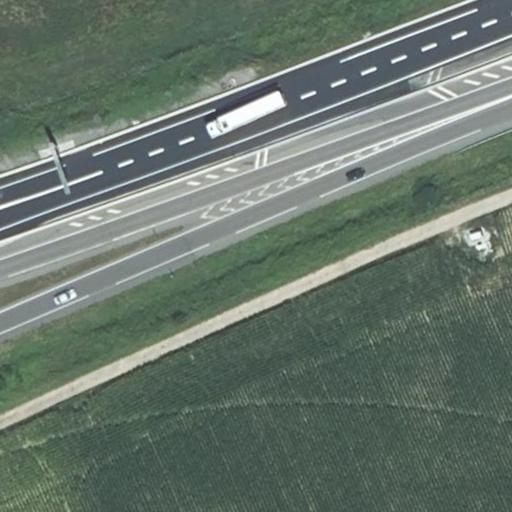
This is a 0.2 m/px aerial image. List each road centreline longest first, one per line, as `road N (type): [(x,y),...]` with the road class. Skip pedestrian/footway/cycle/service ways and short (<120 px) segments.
road 1 (track): [(0,421),(511,196)]
road 2 (motorway): [(0,322),(511,107)]
road 3 (motorway): [(0,271),(511,87)]
road 4 (motorway): [(511,18),(103,170)]
